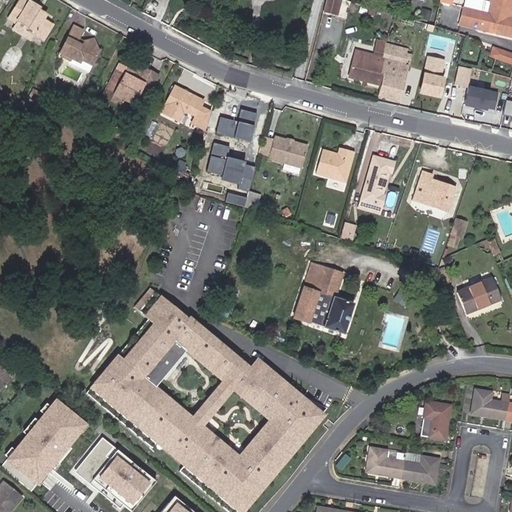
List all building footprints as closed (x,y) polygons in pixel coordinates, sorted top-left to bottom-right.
[(337,15),(341,0),(325,0),(322,11),(337,15)] [(511,0),(490,0),(487,13),(464,8),(460,24),(511,36),(511,19),(507,18),(511,0)] [(23,5),(16,1),(5,19),(24,30),(26,27),(33,31),(33,36),(40,40),(49,25),(40,20),(42,16),(36,12),(35,13),(33,12),(35,9),(27,4),(24,2),(23,4),(23,5)] [(365,86),(379,90),(382,74),(379,73),(383,57),(380,57),(383,48),(385,43),(373,40),(375,29),(369,27),(365,43),(375,46),(373,54),(355,50),(349,76),(366,81),(365,86)] [(76,43),(81,32),(72,28),(57,57),(68,63),(69,61),(78,65),(79,63),(89,68),(98,52),(95,49),(82,43),(80,45),(76,43)] [(93,39),(82,43),(95,49),(93,39)] [(383,48),(404,54),(406,48),(385,43),(383,48)] [(511,51),(493,45),(489,55),(511,63),(511,51)] [(379,90),(377,95),(398,100),(409,55),(404,54),(383,48),(380,57),(383,57),(379,73),(382,74),(379,90)] [(436,96),(443,60),(427,56),(424,72),(419,71),(415,91),(436,96)] [(458,65),(454,81),(467,84),(471,68),(458,65)] [(118,98),(129,104),(135,94),(141,97),(152,75),(137,67),(132,75),(130,80),(118,74),(121,69),(115,66),(103,90),(118,98)] [(130,80),(132,75),(121,69),(118,74),(130,80)] [(185,93),(173,87),(158,115),(174,122),(178,114),(185,114),(193,119),(189,125),(205,135),(210,115),(198,108),(202,102),(189,95),(188,98),(183,96),(185,93)] [(498,94),(467,87),(463,105),(494,112),(498,94)] [(33,102),(37,94),(29,90),(25,98),(33,102)] [(118,98),(103,90),(99,96),(115,105),(118,98)] [(224,111),(227,97),(219,95),(216,108),(224,111)] [(268,156),(301,166),(307,146),(274,136),(268,156)] [(246,144),(220,137),(206,185),(233,192),(246,144)] [(340,165),(345,151),(339,148),(335,158),(335,160),(336,163),(340,165)] [(352,153),(345,151),(340,165),(336,163),(335,160),(335,158),(320,153),(314,174),(343,182),(352,153)] [(372,157),(360,201),(380,207),(384,195),(381,195),(387,172),(390,173),(393,163),(372,157)] [(174,168),(170,175),(177,178),(181,172),(174,168)] [(446,212),(454,188),(425,179),(427,174),(422,172),(418,184),(423,185),(417,203),(446,212)] [(247,190),(244,203),(250,204),(253,191),(247,190)] [(253,191),(250,204),(255,206),(258,193),(253,191)] [(380,207),(360,201),(358,208),(378,214),(380,207)] [(460,232),(464,220),(455,217),(451,229),(460,232)] [(347,236),(350,226),(343,224),(340,234),(347,236)] [(347,236),(353,237),(356,228),(350,226),(347,236)] [(347,236),(340,234),(339,239),(351,243),(353,237),(347,236)] [(494,240),(487,243),(490,252),(498,249),(494,240)] [(449,256),(441,260),(444,266),(451,262),(449,256)] [(341,274),(311,265),(293,318),(343,334),(352,305),(333,299),(341,274)] [(438,273),(443,285),(449,283),(445,270),(438,273)] [(491,279),(457,293),(465,314),(500,300),(491,279)] [(186,461),(183,465),(179,471),(230,511),(236,511),(317,410),(250,357),(243,367),(157,299),(140,317),(150,327),(86,398),(151,449),(155,443),(158,439),(186,461)] [(0,387),(8,378),(0,370),(0,387)] [(507,403),(499,402),(490,400),(491,393),(475,390),(471,414),(504,420),(507,403)] [(507,403),(508,395),(501,393),(499,402),(507,403)] [(52,401),(4,462),(37,487),(85,426),(52,401)] [(449,406),(426,402),(423,419),(420,436),(444,440),(449,406)] [(158,439),(155,443),(183,465),(186,461),(158,439)] [(127,511),(152,480),(99,440),(75,472),(127,511)] [(400,478),(404,453),(370,448),(366,473),(400,478)] [(404,453),(400,478),(433,483),(437,459),(404,453)] [(9,511),(21,499),(3,483),(0,486),(0,511),(9,511)] [(196,511),(172,494),(158,511),(196,511)]
